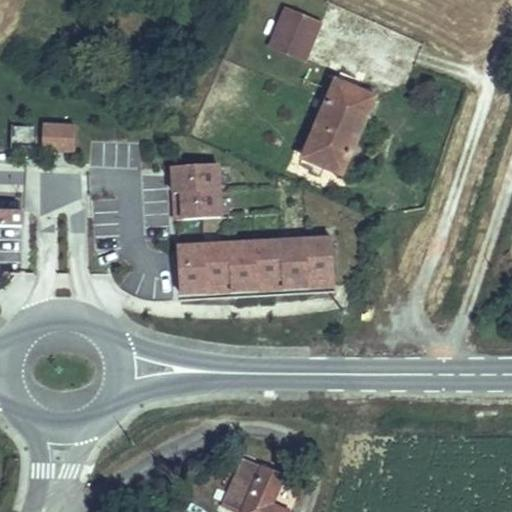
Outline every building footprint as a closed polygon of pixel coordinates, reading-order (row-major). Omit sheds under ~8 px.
[(319,25),(286,11),(271,46),(304,60),(319,25)] [(343,177),(376,101),(335,84),(304,154),(324,163),(322,168),(343,177)] [(74,154),(75,130),(43,129),(42,152),(74,154)] [(33,141),(33,130),(15,130),(14,141),(33,141)] [(175,191),(176,198),(220,196),(219,169),(182,171),(183,190),(175,191)] [(183,190),(182,171),(174,171),(175,191),(183,190)] [(176,198),(176,206),(184,205),(185,224),(222,222),(220,196),(176,198)] [(177,224),(185,224),(184,205),(176,206),(177,224)] [(1,230),(26,230),(26,215),(1,214),(1,222),(1,230)] [(36,273),(58,273),(58,228),(35,229),(36,273)] [(309,290),(316,290),(315,282),(335,281),(333,244),(306,245),(309,290)] [(301,291),(309,290),(306,245),(281,247),(283,284),(301,283),(301,291)] [(257,293),(265,293),(265,285),(283,284),(281,247),(255,248),(257,293)] [(250,294),(257,293),(255,248),(230,249),(231,286),(249,285),(250,294)] [(206,296),(214,295),(214,287),(231,286),(230,249),(204,251),(206,296)] [(178,252),(180,289),(200,288),(200,296),(206,296),(204,251),(178,252)] [(335,289),(335,281),(315,282),(316,290),(335,289)] [(283,284),(283,292),(301,291),(301,283),(283,284)] [(265,293),(283,292),(283,284),(265,285),(265,293)] [(231,286),(232,294),(250,294),(249,285),(231,286)] [(214,295),(232,294),(231,286),(214,287),(214,295)] [(181,297),(200,296),(200,288),(180,289),(181,297)] [(260,511),(266,481),(225,475),(218,511),(260,511)]
